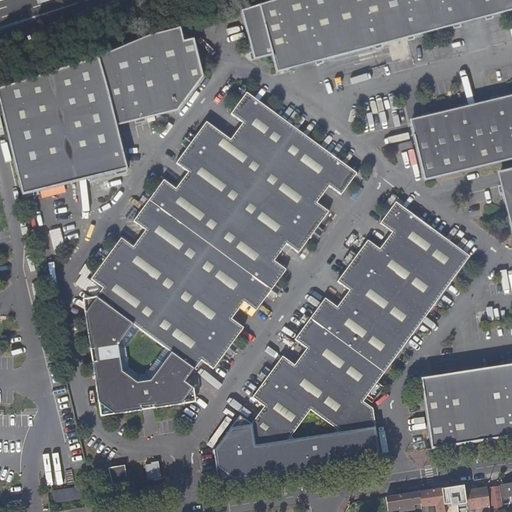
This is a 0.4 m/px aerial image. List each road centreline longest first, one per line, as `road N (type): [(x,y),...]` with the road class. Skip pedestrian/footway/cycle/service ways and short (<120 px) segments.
road 1 (tertiary): [(511,465),(329,493)]
road 2 (tertiary): [(194,511),(329,493)]
